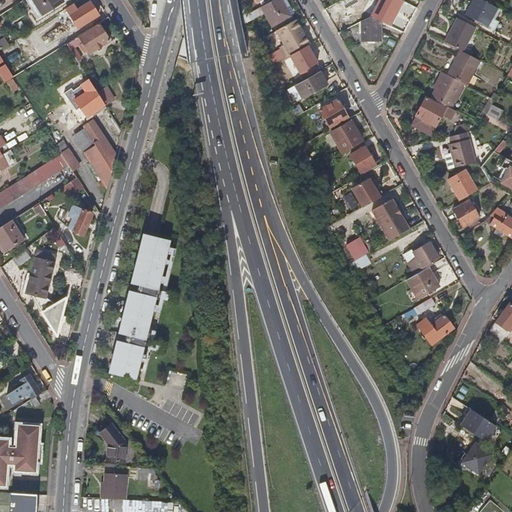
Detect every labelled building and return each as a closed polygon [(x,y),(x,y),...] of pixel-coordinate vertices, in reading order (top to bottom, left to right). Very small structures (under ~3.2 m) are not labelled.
[(40,17),(65,0),(24,0),(36,19),(40,17)] [(42,20),(70,2),(69,0),(65,0),(40,17),(42,20)] [(290,17),(279,0),(274,0),(258,10),(269,30),(290,17)] [(488,28),(498,9),(481,0),(473,0),(465,16),(488,28)] [(68,13),(79,7),(76,2),(62,10),(65,15),(68,13)] [(84,24),(97,15),(89,2),(75,11),(84,24)] [(370,17),(363,6),(356,10),(364,21),(370,17)] [(496,32),(500,23),(496,21),(501,10),(498,9),(488,28),(496,32)] [(248,21),(257,16),(254,12),(246,17),(248,21)] [(358,22),(354,15),(349,18),(353,25),(358,22)] [(349,18),(340,22),(345,30),(353,25),(349,18)] [(382,42),(380,22),(371,18),(357,24),(359,44),(382,42)] [(463,53),(476,28),(458,18),(445,43),(460,51),(463,53)] [(286,55),(287,58),(310,45),(301,30),(306,27),(301,19),(296,22),(295,22),(277,33),(289,53),(286,55)] [(110,41),(98,24),(66,43),(77,61),(82,59),(76,48),(83,44),(89,54),(110,41)] [(287,58),(286,55),(282,50),(273,55),(279,64),(287,58)] [(467,86),(479,61),(463,53),(460,51),(447,76),(464,85),(467,86)] [(13,77),(1,58),(0,56),(0,74),(5,82),(13,77)] [(295,105),(327,85),(320,73),(288,93),(295,105)] [(450,111),(464,85),(447,76),(441,73),(438,80),(439,81),(433,92),(429,100),(447,109),(450,111)] [(18,89),(13,80),(7,83),(13,92),(18,89)] [(112,105),(102,90),(97,94),(106,109),(112,105)] [(97,94),(96,91),(81,100),(75,91),(68,95),(74,105),(76,104),(88,120),(106,109),(97,94)] [(492,106),(494,101),(491,98),(482,115),(485,117),(486,116),(492,106)] [(348,117),(337,100),(320,110),(331,128),(348,117)] [(416,119),(411,128),(428,138),(439,117),(449,122),(454,113),(450,111),(447,109),(446,111),(425,100),(415,119),(416,119)] [(120,121),(114,108),(112,105),(106,109),(115,122),(120,121)] [(288,123),(302,115),(305,113),(301,106),(294,110),(293,108),(284,113),(288,123)] [(498,123),(504,112),(492,106),(486,116),(498,123)] [(115,156),(93,121),(84,127),(80,122),(83,120),(77,110),(69,115),(73,122),(70,123),(72,127),(69,129),(106,189),(115,156)] [(307,124),(302,115),(288,123),(292,133),(298,129),(307,124)] [(362,140),(357,132),(355,134),(348,122),(332,131),(344,151),(362,140)] [(65,140),(60,131),(50,137),(56,146),(65,140)] [(472,163),(466,135),(448,139),(449,145),(447,146),(452,168),(472,163)] [(508,145),(503,141),(500,145),(505,149),(508,145)] [(80,168),(64,142),(56,147),(60,153),(67,163),(73,173),(80,168)] [(500,155),(505,149),(500,145),(494,152),(498,155),(500,155)] [(375,165),(364,146),(347,157),(358,175),(375,165)] [(0,206),(67,163),(60,153),(39,167),(38,167),(0,191),(0,206)] [(315,168),(309,155),(303,158),(309,172),(315,168)] [(504,165),(508,160),(500,155),(498,155),(495,160),(504,165)] [(506,190),(511,182),(511,170),(508,168),(502,175),(499,172),(493,179),(506,190)] [(477,191),(465,170),(448,180),(460,201),(477,191)] [(69,195),(82,187),(75,177),(61,187),(63,191),(65,189),(69,195)] [(380,198),(368,180),(351,190),(363,208),(380,198)] [(479,218),(469,201),(453,210),(463,227),(479,218)] [(81,235),(91,215),(72,205),(71,208),(63,223),(62,224),(72,229),(71,230),(81,235)] [(63,223),(71,208),(68,208),(62,221),(63,223)] [(511,241),(511,240),(511,216),(507,213),(505,215),(496,209),(486,220),(483,222),(495,230),(493,234),(501,239),(503,235),(511,241)] [(0,246),(3,251),(22,239),(10,220),(0,226),(0,246)] [(40,243),(57,233),(54,228),(37,238),(40,243)] [(117,341),(109,373),(136,380),(138,372),(139,368),(141,362),(142,355),(146,356),(146,355),(143,354),(148,335),(151,336),(152,334),(148,333),(150,327),(153,312),(155,306),(161,284),(162,277),(166,265),(167,260),(168,255),(170,247),(172,241),(145,234),(132,284),(139,286),(138,293),(130,291),(119,334),(127,336),(125,343),(117,341)] [(407,264),(415,276),(427,269),(434,264),(432,261),(437,257),(429,243),(422,247),(414,252),(412,253),(411,250),(403,256),(408,264),(407,264)] [(176,249),(170,247),(168,255),(170,255),(169,261),(167,260),(166,265),(168,265),(165,277),(162,277),(161,284),(163,285),(157,306),(155,306),(153,312),(160,314),(163,299),(173,302),(175,294),(165,292),(176,249)] [(14,262),(24,255),(20,249),(10,256),(14,262)] [(44,298),(55,257),(35,251),(29,275),(26,274),(24,281),(27,282),(24,292),(31,294),(44,298)] [(353,273),(370,264),(365,256),(349,266),(353,273)] [(418,300),(439,287),(427,269),(415,276),(406,281),(418,300)] [(55,304),(44,298),(31,294),(57,336),(59,329),(59,325),(66,297),(55,304)] [(431,299),(403,315),(407,322),(435,306),(431,299)] [(511,305),(509,304),(496,322),(489,332),(490,333),(502,341),(509,332),(506,330),(511,323),(511,305)] [(386,313),(382,306),(375,310),(379,317),(386,313)] [(438,340),(452,328),(442,316),(429,327),(438,340)] [(418,330),(426,326),(423,322),(416,326),(418,330)] [(157,329),(150,327),(148,333),(152,334),(151,336),(146,355),(146,356),(142,355),(141,362),(144,363),(143,369),(139,368),(138,372),(145,374),(151,349),(161,352),(163,345),(153,342),(157,329)] [(496,349),(502,341),(490,333),(484,340),(496,349)] [(40,395),(28,375),(19,381),(26,392),(22,395),(25,400),(30,397),(32,400),(40,395)] [(0,401),(16,390),(9,380),(0,385),(0,401)] [(19,408),(24,405),(15,393),(7,398),(9,401),(4,406),(9,414),(19,408)] [(471,411),(460,426),(484,443),(496,427),(471,411)] [(0,489),(5,490),(6,467),(14,468),(14,474),(35,475),(37,429),(17,427),(16,444),(8,444),(8,442),(0,441),(0,489)] [(120,465),(124,446),(112,428),(99,437),(106,449),(104,462),(120,465)] [(486,479),(469,467),(457,485),(474,497),(486,479)] [(136,469),(136,479),(154,480),(156,480),(156,476),(151,470),(136,469)] [(127,501),(129,476),(107,475),(106,483),(106,488),(103,488),(102,500),(127,501)] [(35,511),(37,495),(0,493),(0,511),(35,511)]
